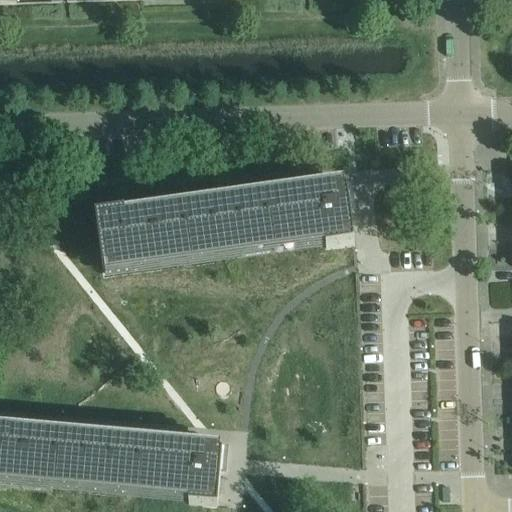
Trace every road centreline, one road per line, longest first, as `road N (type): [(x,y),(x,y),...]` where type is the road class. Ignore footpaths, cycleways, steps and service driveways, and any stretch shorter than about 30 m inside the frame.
road 1 (residential): [(0,128),(460,114)]
road 2 (residential): [(473,509),(460,114)]
